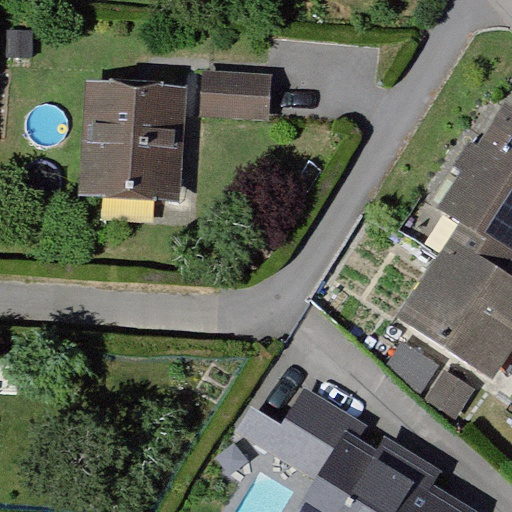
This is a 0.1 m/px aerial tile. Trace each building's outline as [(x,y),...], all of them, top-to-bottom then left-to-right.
[(261,90),(193,88),(192,129),(260,131),(261,90)] [(176,104),(79,100),(74,213),(171,218),(176,104)] [(511,338),(511,313),(486,296),(511,255),(511,137),(491,124),(467,161),(460,156),(440,187),(448,192),(426,227),(448,242),(387,337),(476,394),(511,338)] [(435,384),(420,407),(446,425),(461,401),(435,384)] [(475,511),(302,408),(273,455),(321,484),(304,511),(475,511)]
